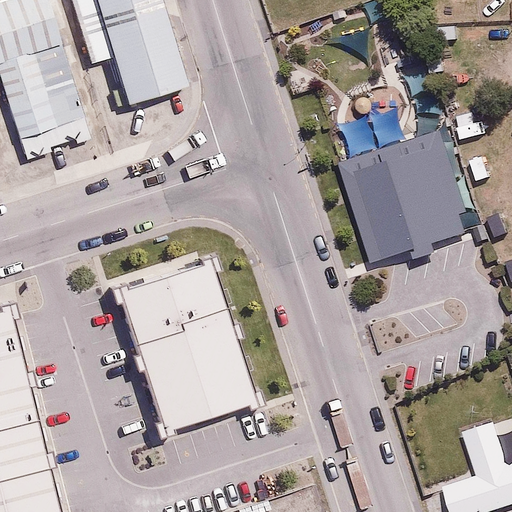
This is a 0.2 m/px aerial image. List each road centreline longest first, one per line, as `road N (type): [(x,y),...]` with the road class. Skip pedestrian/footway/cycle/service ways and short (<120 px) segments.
road 1 (tertiary): [(375,511),(262,158)]
road 2 (unclassified): [(0,241),(262,158)]
road 3 (tertiary): [(262,158),(212,0)]
